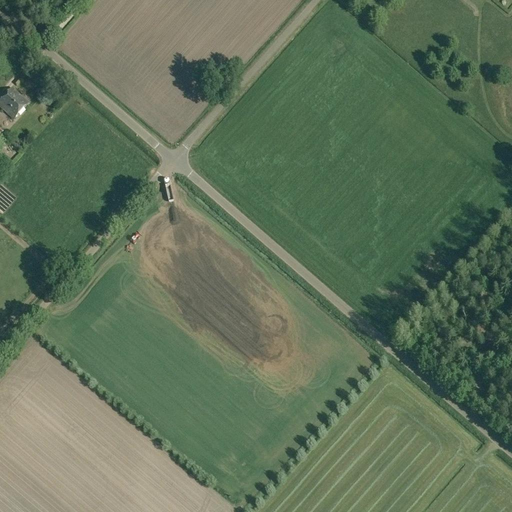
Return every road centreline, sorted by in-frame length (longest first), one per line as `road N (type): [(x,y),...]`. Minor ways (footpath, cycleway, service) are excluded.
road 1 (unclassified): [(511,453),(174,161)]
road 2 (unclassified): [(0,355),(174,161)]
road 3 (unclassified): [(174,161),(0,8)]
road 4 (unclassified): [(174,161),(315,0)]
